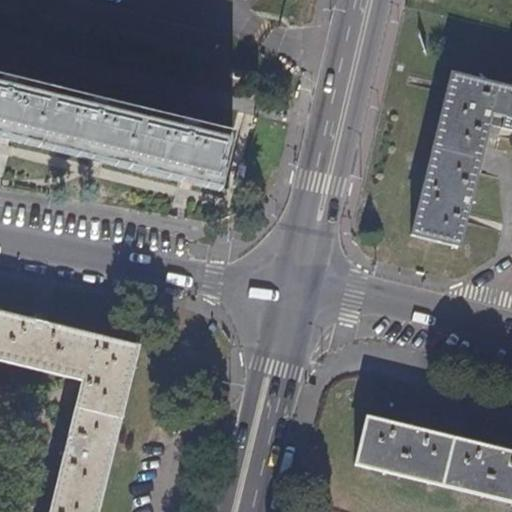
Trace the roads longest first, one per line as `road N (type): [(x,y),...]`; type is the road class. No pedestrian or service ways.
road 1 (primary): [(315,285),(382,0)]
road 2 (primary): [(345,0),(280,277)]
road 3 (residential): [(0,240),(276,294)]
road 4 (primary): [(276,294),(224,511)]
road 5 (primary): [(259,511),(311,302)]
road 6 (unknown): [(259,362),(175,406),(159,424),(130,511)]
road 7 (residential): [(315,285),(511,330)]
